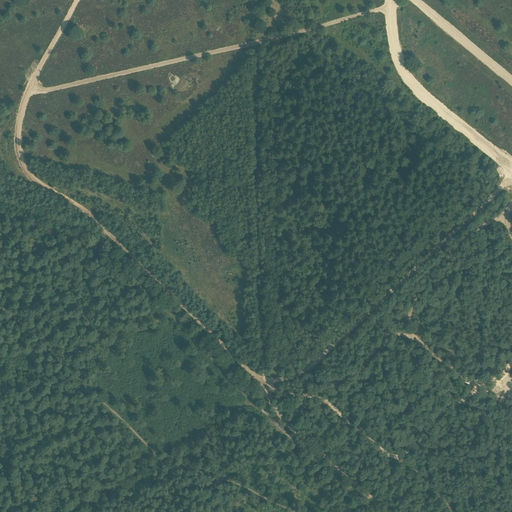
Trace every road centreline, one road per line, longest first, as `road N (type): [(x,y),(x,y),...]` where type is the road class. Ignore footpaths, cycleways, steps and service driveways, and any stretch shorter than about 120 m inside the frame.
road 1 (track): [(511,176),(299,374),(266,384),(104,227),(22,165),(31,83),(76,0)]
road 2 (unknown): [(390,7),(28,94)]
road 3 (unknown): [(300,511),(161,458),(0,308)]
road 4 (track): [(267,410),(139,283),(0,221)]
road 5 (track): [(511,169),(416,88),(399,63),(390,0)]
road 6 (track): [(75,511),(254,396)]
road 7 (unclassified): [(372,511),(267,410)]
